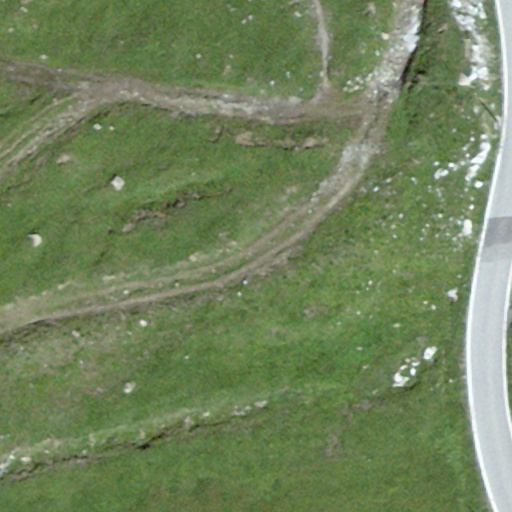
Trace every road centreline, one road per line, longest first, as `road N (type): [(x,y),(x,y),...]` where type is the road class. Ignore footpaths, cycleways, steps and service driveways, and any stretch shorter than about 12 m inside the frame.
road 1 (track): [(410,0),(376,112),(290,239),(186,291),(0,342)]
road 2 (track): [(376,112),(0,64)]
road 3 (tertiary): [(511,498),(487,377),(511,185)]
